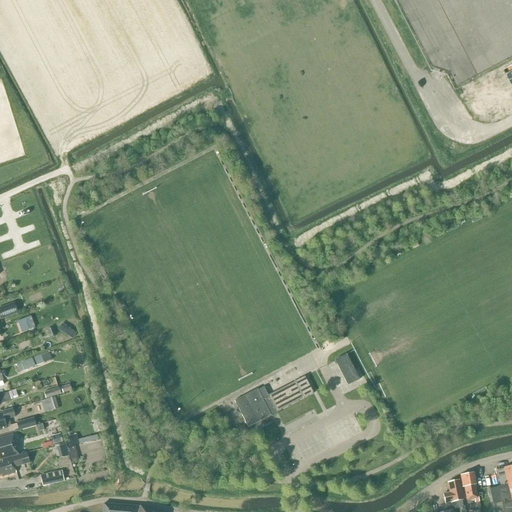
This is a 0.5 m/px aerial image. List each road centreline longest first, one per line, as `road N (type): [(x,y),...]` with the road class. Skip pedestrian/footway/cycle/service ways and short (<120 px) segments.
road 1 (track): [(511,153),(450,182),(420,183),(304,238),(274,233)]
road 2 (residential): [(57,511),(107,500),(183,511)]
road 3 (residential): [(401,511),(464,468),(511,455)]
